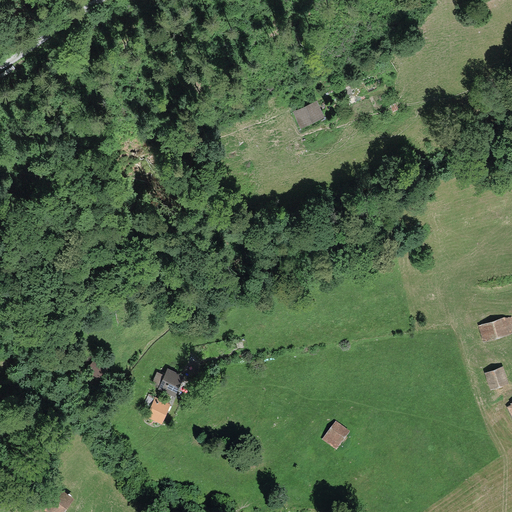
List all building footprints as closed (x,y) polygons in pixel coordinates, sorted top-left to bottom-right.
[(313,105),(296,113),(301,125),(318,116),(313,105)] [(511,319),(511,316),(495,321),(497,328),(511,323),(511,319)] [(479,326),(481,332),(497,328),(495,321),(479,326)] [(511,323),(497,328),(499,334),(511,329),(511,323)] [(499,334),(497,328),(481,332),(483,339),(499,334)] [(99,356),(86,371),(95,378),(108,363),(99,356)] [(487,373),(491,385),(506,380),(502,368),(487,373)] [(159,387),(165,374),(158,371),(152,383),(159,387)] [(169,371),(161,387),(173,392),(180,376),(169,371)] [(149,393),(146,403),(153,405),(155,395),(149,393)] [(156,398),(149,415),(160,420),(168,404),(156,398)] [(324,439),(335,448),(347,433),(336,424),(324,439)] [(59,489),(45,509),(49,511),(60,511),(71,498),(59,489)]
